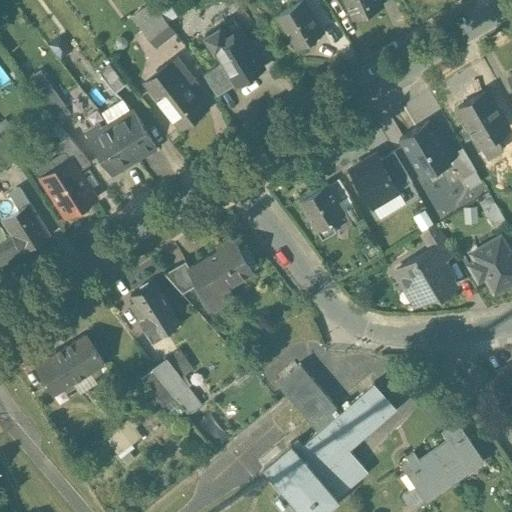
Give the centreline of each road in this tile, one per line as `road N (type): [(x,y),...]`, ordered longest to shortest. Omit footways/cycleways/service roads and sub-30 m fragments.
road 1 (tertiary): [(240,168),(511,1)]
road 2 (tertiary): [(0,318),(240,168)]
road 3 (residential): [(432,324),(366,321),(334,301),(299,268),(240,168)]
road 4 (residential): [(432,324),(511,435)]
